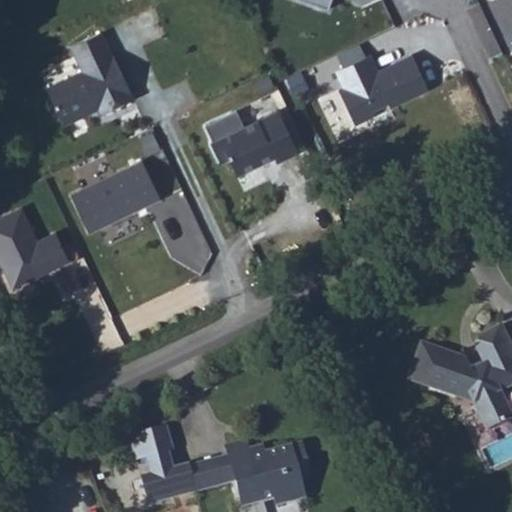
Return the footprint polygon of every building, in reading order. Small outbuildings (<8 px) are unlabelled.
[(303,0),(328,9),(331,0),(303,0)] [(134,57),(125,36),(95,50),(108,76),(69,93),(82,123),(121,106),(125,114),(158,99),(138,55),(134,57)] [(353,126),(429,89),(412,54),(375,72),(367,56),(333,72),(341,88),(336,91),(353,126)] [(237,176),(296,152),(280,113),(245,127),(237,108),(201,123),(218,163),(230,159),(237,176)] [(90,232),(163,198),(145,159),(72,193),(90,232)] [(0,266),(12,291),(70,263),(55,233),(36,243),(20,209),(0,218),(0,266)] [(489,367),(441,350),(429,386),(493,408),(506,438),(511,434),(511,342),(504,347),(502,357),(509,371),(494,378),(489,367)] [(198,492),(190,462),(172,467),(161,430),(137,436),(148,475),(137,478),(145,507),(198,492)] [(241,511),(242,511),(308,495),(294,443),(264,451),(263,444),(190,462),(198,492),(233,481),(241,511)]
